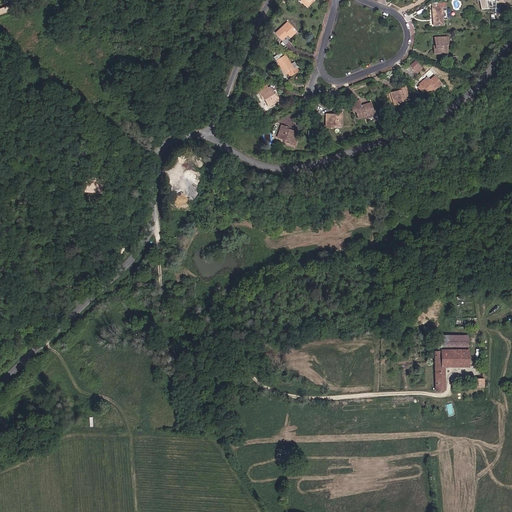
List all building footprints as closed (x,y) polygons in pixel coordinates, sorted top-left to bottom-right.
[(488,9),(486,0),(480,0),(482,9),(488,9)] [(442,20),(441,7),(445,7),(445,2),(437,3),(437,8),(432,8),(432,19),(435,19),(435,25),(442,25),(442,20)] [(290,37),(296,32),(287,22),(275,33),(282,40),(288,35),(290,37)] [(446,45),(445,42),(447,42),(447,37),(434,38),(434,46),(435,49),(433,49),(433,54),(446,53),(446,45)] [(276,61),(286,55),(283,51),(274,57),(276,61)] [(295,69),(292,64),(286,55),(276,61),(285,75),(288,74),(295,69)] [(419,65),(415,61),(410,66),(413,70),(419,65)] [(290,77),(299,71),(297,68),(298,67),(295,62),(292,64),(295,69),(288,74),(290,77)] [(434,90),(441,84),(434,76),(430,80),(430,79),(421,87),(420,85),(417,88),(422,93),(424,90),(427,93),(432,88),(434,90)] [(421,87),(430,79),(427,76),(419,84),(420,85),(421,87)] [(268,89),(266,85),(257,91),(259,94),(261,98),(262,97),(264,99),(268,107),(279,100),(277,96),(276,97),(274,95),(270,87),(268,89)] [(409,100),(405,87),(401,89),(401,90),(398,91),(390,93),(391,95),(394,106),(398,104),(398,103),(400,102),(409,100)] [(372,111),(370,103),(363,105),(364,108),(361,109),(360,106),(359,101),(350,104),(353,112),(355,112),(357,119),(366,116),(367,118),(375,115),(374,111),(372,111)] [(341,126),(342,113),(337,113),(337,115),(334,115),(326,114),(326,117),(325,123),(329,123),(329,126),(332,126),(341,126)] [(295,146),(298,136),(295,134),(296,132),(288,130),(285,129),(285,127),(281,126),(277,138),(285,141),(287,142),(287,143),(291,145),(295,146)] [(97,193),(98,182),(82,181),(81,192),(97,193)] [(467,349),(467,336),(441,336),(441,349),(467,349)] [(468,365),(468,351),(434,352),(436,390),(443,390),(442,365),(446,365),(468,365)] [(483,387),(483,379),(475,379),(475,387),(483,387)]
